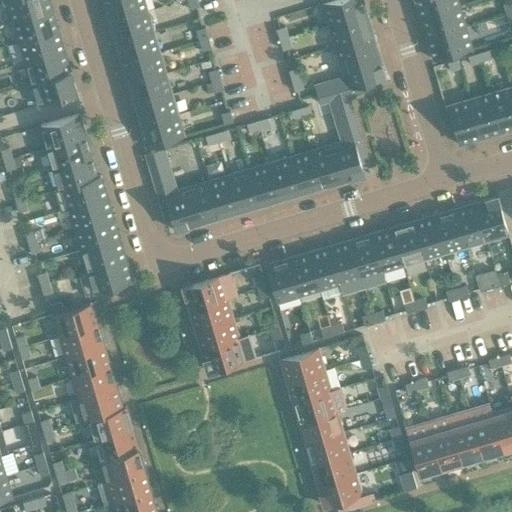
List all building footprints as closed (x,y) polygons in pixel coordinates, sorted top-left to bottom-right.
[(51,9),(48,0),(6,0),(4,1),(4,2),(8,1),(14,20),(51,9)] [(105,0),(103,1),(109,21),(147,10),(143,0),(105,0)] [(187,0),(190,9),(199,6),(197,0),(187,0)] [(366,13),(362,0),(331,0),(323,3),(329,24),(366,13)] [(459,5),(457,0),(416,0),(421,17),(459,5)] [(511,11),(511,0),(503,3),(507,14),(511,11)] [(465,26),(459,5),(421,17),(427,37),(465,26)] [(58,30),(51,9),(14,20),(20,41),(58,30)] [(109,21),(115,42),(153,31),(147,10),(109,21)] [(372,34),(366,13),(329,24),(335,45),(372,34)] [(285,26),(276,29),(279,39),(288,36),(285,26)] [(472,48),(465,26),(427,37),(434,59),(472,48)] [(205,27),(196,29),(199,40),(208,37),(205,27)] [(64,50),(58,30),(20,41),(26,62),(64,50)] [(115,42),(122,63),(159,52),(153,31),(115,42)] [(378,55),(372,34),(335,45),(341,66),(378,55)] [(283,49),(291,47),(288,36),(279,39),(283,49)] [(202,50),(211,48),(208,37),(199,40),(202,50)] [(491,58),(489,49),(478,52),(481,61),(491,58)] [(70,71),(64,50),(26,62),(32,82),(70,71)] [(122,63),(128,84),(165,72),(159,52),(122,63)] [(481,61),(478,52),(468,55),(471,64),(481,61)] [(364,90),(362,83),(385,76),(378,55),(341,66),(344,76),(315,84),(314,84),(320,103),(330,100),(348,95),(364,90)] [(460,67),(458,58),(447,61),(450,70),(460,67)] [(298,67),(289,70),(292,80),(301,78),(298,67)] [(217,68),(208,71),(211,81),(220,79),(217,68)] [(39,104),(76,93),(70,71),(32,82),(39,104)] [(128,84),(134,104),(171,93),(165,72),(128,84)] [(295,91),(304,88),(301,78),(292,80),(295,91)] [(215,92),(223,89),(220,79),(211,81),(215,92)] [(511,89),(511,86),(490,92),(501,130),(511,126),(511,89)] [(501,130),(490,92),(469,99),(480,136),(501,130)] [(134,104),(140,125),(177,114),(171,93),(134,104)] [(364,175),(358,152),(365,150),(348,95),(330,100),(342,142),(332,144),(343,181),(364,175)] [(480,136),(469,99),(447,105),(457,136),(456,136),(459,145),(467,142),(467,140),(480,136)] [(311,114),(309,105),(298,108),(301,117),(311,114)] [(298,108),(288,111),(290,120),(301,117),(298,108)] [(233,121),(230,110),(221,113),(224,124),(233,121)] [(78,114),(41,125),(47,147),(85,135),(78,114)] [(140,125),(146,147),(184,136),(177,114),(140,125)] [(259,129),(270,126),(267,117),(257,120),(259,129)] [(257,120),(246,123),(249,132),(259,129),(257,120)] [(228,138),(226,129),(215,132),(218,141),(228,138)] [(205,135),(208,144),(218,141),(215,132),(205,135)] [(85,135),(47,147),(53,167),(91,156),(85,135)] [(323,147),(311,150),(322,187),(343,181),(332,144),(323,147)] [(12,157),(9,147),(0,149),(3,160),(12,157)] [(162,210),(170,208),(176,231),(198,224),(187,187),(176,190),(164,149),(165,149),(164,148),(145,153),(162,210)] [(301,194),(322,187),(311,150),(290,156),(301,194)] [(59,187),(54,189),(54,190),(101,176),(100,174),(97,176),(91,156),(53,167),(59,187)] [(280,200),(301,194),(290,156),(269,163),(280,200)] [(15,167),(12,157),(3,160),(6,170),(15,167)] [(260,206),(280,200),(269,163),(249,169),(260,206)] [(239,212),(260,206),(249,169),(228,175),(239,212)] [(218,218),(239,212),(228,175),(207,181),(218,218)] [(101,176),(54,190),(60,210),(107,197),(101,176)] [(195,185),(187,187),(198,224),(218,218),(207,181),(195,185)] [(24,198),(21,188),(12,191),(16,201),(24,198)] [(508,233),(497,196),(475,202),(486,240),(508,233)] [(70,208),(75,228),(113,217),(107,197),(60,210),(61,211),(70,208)] [(28,209),(24,198),(16,201),(19,211),(28,209)] [(455,208),(466,246),(486,240),(475,202),(455,208)] [(466,246),(455,208),(434,215),(445,252),(466,246)] [(413,221),(424,258),(445,252),(434,215),(413,221)] [(75,228),(82,249),(119,238),(113,217),(75,228)] [(424,258),(413,221),(392,227),(403,264),(424,258)] [(372,233),(383,270),(403,264),(392,227),(372,233)] [(37,240),(34,229),(25,232),(28,243),(37,240)] [(372,233),(352,239),(366,286),(366,288),(386,282),(382,270),(383,270),(372,233)] [(79,272),(79,273),(125,259),(119,238),(82,249),(87,269),(79,272)] [(366,286),(352,239),(328,246),(339,283),(342,293),(366,286)] [(40,250),(37,240),(28,243),(31,253),(40,250)] [(309,252),(320,289),(339,283),(328,246),(309,252)] [(288,258),(299,295),(320,289),(309,252),(288,258)] [(288,258),(266,264),(277,302),(299,295),(288,258)] [(130,273),(125,259),(79,273),(85,295),(133,280),(131,272),(130,273)] [(49,281),(46,271),(37,274),(40,284),(49,281)] [(236,295),(229,272),(182,286),(189,309),(227,298),(236,295)] [(510,282),(508,273),(497,276),(500,285),(510,282)] [(263,275),(254,277),(257,288),(266,285),(263,275)] [(487,279),(489,288),(500,285),(497,276),(487,279)] [(52,292),(49,281),(40,284),(43,294),(52,292)] [(260,298),(269,295),(266,285),(257,288),(260,298)] [(469,294),(466,285),(456,288),(459,297),(469,294)] [(446,291),(448,300),(459,297),(456,288),(446,291)] [(427,306),(425,297),(414,300),(417,309),(427,306)] [(227,298),(189,309),(195,329),(232,318),(227,298)] [(404,304),(406,312),(417,309),(414,300),(404,304)] [(61,302),(50,305),(51,309),(52,314),(53,313),(64,310),(61,302)] [(98,324),(91,302),(64,310),(53,313),(60,335),(98,324)] [(385,319),(383,310),(372,313),(375,322),(385,319)] [(362,316),(364,325),(375,322),(372,313),(362,316)] [(275,316),(267,319),(270,329),(279,326),(275,316)] [(201,348),(238,337),(232,318),(195,329),(201,348)] [(344,331),(341,322),(331,325),(333,334),(344,331)] [(104,345),(98,324),(60,335),(66,356),(104,345)] [(320,328),(323,337),(333,334),(331,325),(320,328)] [(273,339),(282,337),(279,326),(270,329),(273,339)] [(0,328),(0,338),(0,340),(9,337),(6,327),(0,328)] [(310,331),(299,334),(302,343),(313,340),(310,331)] [(27,345),(24,334),(15,337),(18,347),(27,345)] [(248,334),(238,337),(201,348),(208,371),(255,357),(248,334)] [(0,340),(3,350),(12,347),(9,337),(0,340)] [(30,355),(27,345),(18,347),(21,358),(30,355)] [(110,366),(104,345),(66,356),(72,377),(110,366)] [(366,345),(357,348),(360,358),(369,356),(366,345)] [(318,347),(280,358),(287,380),(324,369),(318,347)] [(511,362),(509,353),(498,356),(501,365),(511,362)] [(363,369),(372,366),(369,356),(360,358),(363,369)] [(488,359),(490,368),(501,365),(498,356),(488,359)] [(470,374),(467,365),(457,368),(459,377),(470,374)] [(116,386),(110,366),(72,377),(78,398),(116,386)] [(446,371),(449,380),(459,377),(457,368),(446,371)] [(10,372),(13,382),(22,379),(19,369),(10,372)] [(293,401),(330,390),(324,369),(287,380),(293,401)] [(40,386),(37,376),(28,378),(31,389),(40,386)] [(428,386),(426,377),(415,380),(418,389),(428,386)] [(13,382),(16,392),(25,390),(22,379),(13,382)] [(405,384),(408,392),(418,389),(415,380),(405,384)] [(387,384),(378,387),(381,397),(390,395),(387,384)] [(43,397),(40,386),(31,389),(34,399),(43,397)] [(126,406),(126,405),(122,407),(116,386),(78,398),(85,418),(126,406)] [(330,390),(293,401),(299,421),(336,410),(330,390)] [(381,397),(384,408),(393,405),(390,395),(381,397)] [(489,403),(470,409),(484,455),(504,449),(493,412),(492,412),(489,403)] [(85,419),(89,418),(95,438),(132,427),(126,406),(85,418),(85,419)] [(504,449),(511,447),(511,406),(493,412),(504,449)] [(447,415),(450,425),(461,462),(484,455),(470,409),(447,415)] [(22,413),(25,423),(34,421),(31,410),(22,413)] [(305,442),(342,431),(336,410),(299,421),(305,442)] [(52,428),(49,418),(40,420),(43,431),(52,428)] [(34,421),(25,423),(22,424),(26,435),(37,431),(34,421)] [(461,462),(450,425),(430,431),(441,468),(461,462)] [(402,436),(399,426),(390,428),(393,439),(402,436)] [(138,448),(132,427),(95,438),(101,459),(138,448)] [(55,438),(52,428),(43,431),(46,441),(55,438)] [(2,430),(0,430),(0,455),(9,453),(2,430)] [(342,431),(305,442),(311,463),(348,452),(342,431)] [(408,437),(419,475),(441,468),(430,431),(408,437)] [(393,439),(396,449),(405,446),(402,436),(393,439)] [(107,479),(98,481),(98,482),(145,469),(139,448),(138,448),(101,459),(107,479)] [(34,454),(37,465),(46,462),(43,452),(34,454)] [(318,484),(355,473),(348,452),(311,463),(318,484)] [(399,459),(402,470),(411,467),(408,457),(399,459)] [(64,470),(61,460),(52,462),(55,473),(64,470)] [(37,465),(40,475),(49,473),(46,462),(37,465)] [(145,469),(98,482),(104,503),(151,489),(145,469)] [(67,480),(64,470),(55,473),(59,483),(67,480)] [(336,502),(338,511),(364,504),(355,473),(318,484),(324,505),(336,502)] [(5,475),(0,476),(0,500),(12,497),(5,475)] [(104,504),(113,501),(116,511),(150,511),(157,510),(151,489),(104,503),(104,504)] [(43,496),(33,499),(36,507),(46,504),(43,496)] [(23,502),(25,510),(36,507),(33,499),(23,502)] [(74,501),(65,504),(67,511),(75,511),(77,511),(74,501)]
